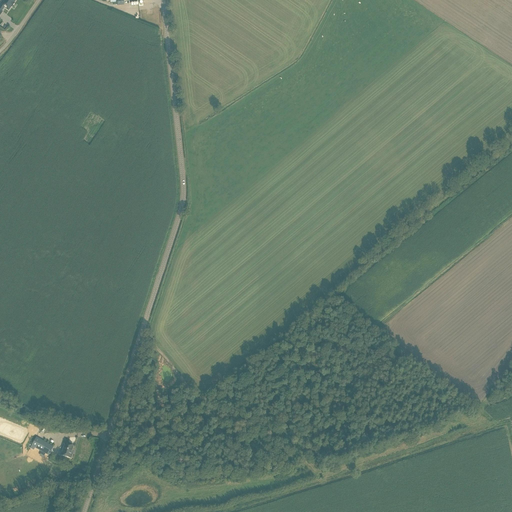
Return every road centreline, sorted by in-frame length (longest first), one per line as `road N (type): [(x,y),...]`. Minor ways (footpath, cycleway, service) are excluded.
road 1 (track): [(511,144),(92,485)]
road 2 (tertiary): [(83,511),(182,202),(162,0)]
